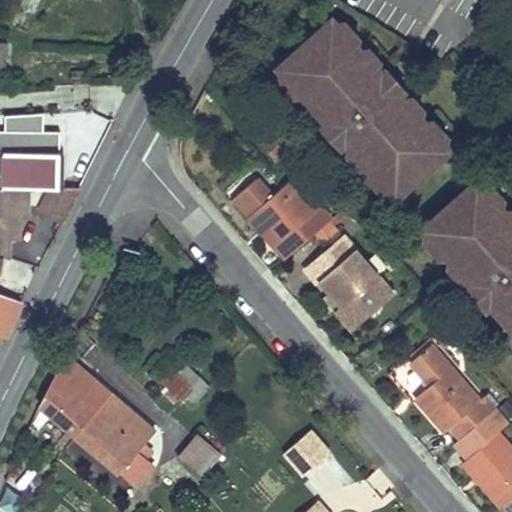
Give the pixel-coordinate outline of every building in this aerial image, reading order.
[(334,18),(280,66),(330,122),(331,122),(343,135),(347,139),(347,140),(397,195),(450,148),(399,92),(383,74),(334,18)] [(0,41),(0,71),(7,72),(9,41),(0,41)] [(383,74),(399,92),(406,86),(390,68),(383,74)] [(330,122),(324,127),(340,145),(347,139),(343,135),(331,122),(330,122)] [(276,132),(262,144),(276,161),(290,148),(276,132)] [(7,150),(6,187),(23,187),(55,187),(61,187),(61,151),(7,150)] [(295,176),(256,210),(280,238),(274,244),(286,258),(332,219),(295,176)] [(511,216),(479,179),(425,226),(475,282),(492,301),(511,322),(511,216)] [(6,187),(0,187),(0,239),(7,239),(14,239),(14,215),(14,205),(23,204),(23,187),(6,187)] [(55,187),(43,209),(64,220),(82,187),(61,187),(55,187)] [(23,204),(14,205),(14,215),(23,215),(23,204)] [(256,210),(250,216),(274,244),(280,238),(256,210)] [(344,235),(305,267),(318,282),(322,280),(332,291),(344,305),(337,311),(353,329),(395,292),(344,235)] [(492,301),(475,282),(469,288),(486,306),(492,301)] [(0,333),(7,336),(23,300),(0,290),(0,333)] [(332,291),(324,297),(337,311),(344,305),(332,291)] [(431,384),(416,397),(445,430),(452,425),(461,436),(495,407),(484,395),(480,398),(431,344),(411,362),(431,384)] [(66,354),(40,405),(75,435),(110,393),(66,354)] [(178,355),(157,377),(177,398),(200,377),(178,355)] [(110,393),(75,435),(119,473),(121,471),(138,484),(153,465),(146,460),(143,458),(137,453),(145,443),(155,431),(110,393)] [(468,457),(463,461),(502,506),(505,503),(511,511),(511,446),(498,430),(507,422),(495,407),(461,436),(454,442),(468,457)] [(311,425),(279,451),(300,476),(332,450),(311,425)] [(198,435),(180,456),(201,475),(220,453),(198,435)] [(145,443),(137,453),(143,458),(146,460),(154,450),(145,443)] [(0,497),(0,505),(10,511),(17,511),(29,494),(10,482),(0,497)] [(329,511),(318,499),(302,511),(329,511)]
